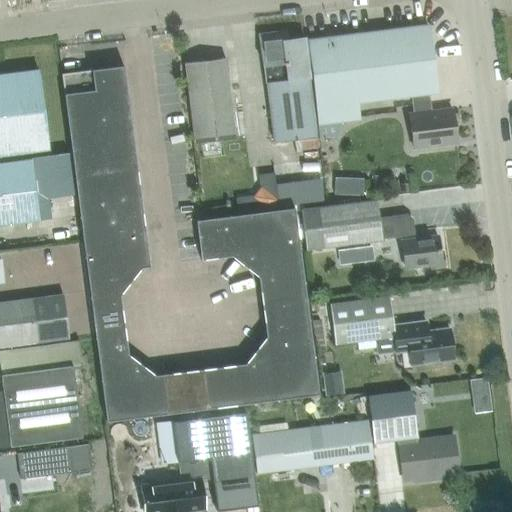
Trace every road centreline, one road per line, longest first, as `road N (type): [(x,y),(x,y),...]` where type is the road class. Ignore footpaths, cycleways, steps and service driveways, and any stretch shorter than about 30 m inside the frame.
road 1 (unclassified): [(0,33),(281,0)]
road 2 (unclassified): [(511,275),(475,0)]
